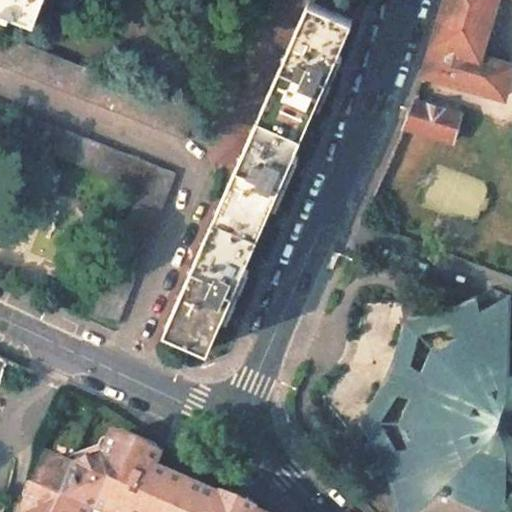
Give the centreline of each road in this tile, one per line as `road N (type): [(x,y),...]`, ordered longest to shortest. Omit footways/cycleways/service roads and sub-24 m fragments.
road 1 (tertiary): [(408,0),(364,127),(236,425)]
road 2 (residential): [(0,317),(236,425)]
road 3 (tertiary): [(236,425),(323,511)]
